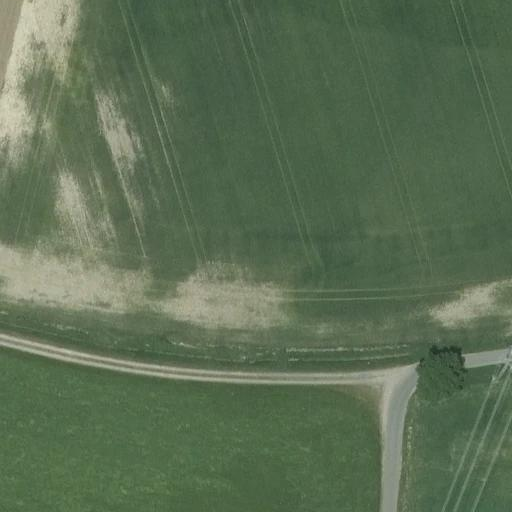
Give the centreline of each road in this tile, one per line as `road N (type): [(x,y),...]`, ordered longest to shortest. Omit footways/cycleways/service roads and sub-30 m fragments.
road 1 (track): [(407,383),(137,366),(0,333)]
road 2 (unclassified): [(511,354),(426,368),(407,383),(393,511)]
